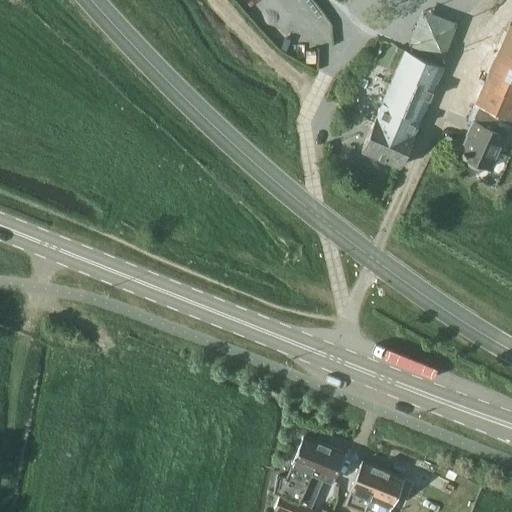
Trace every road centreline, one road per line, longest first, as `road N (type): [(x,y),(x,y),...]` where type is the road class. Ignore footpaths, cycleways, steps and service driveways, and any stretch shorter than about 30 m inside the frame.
road 1 (tertiary): [(0,225),(333,356)]
road 2 (track): [(100,511),(118,375),(105,346),(52,307),(40,287),(57,248)]
road 3 (tertiary): [(333,356),(511,427)]
road 4 (track): [(6,473),(22,333),(40,287)]
